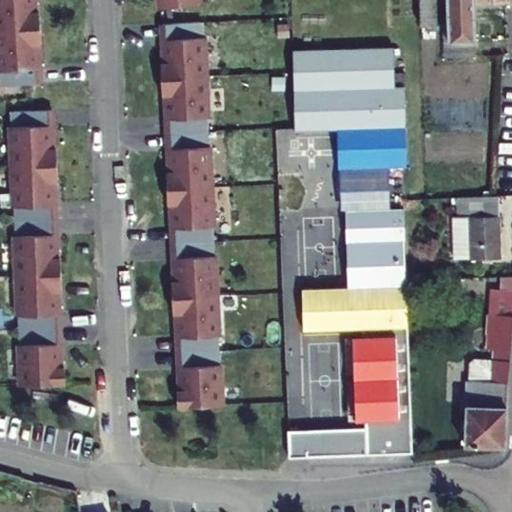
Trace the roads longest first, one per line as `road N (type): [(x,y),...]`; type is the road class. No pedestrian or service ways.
road 1 (residential): [(103,0),(121,482)]
road 2 (residential): [(511,508),(456,475),(253,492)]
road 3 (residential): [(121,482),(253,492)]
road 4 (residential): [(0,456),(121,482)]
